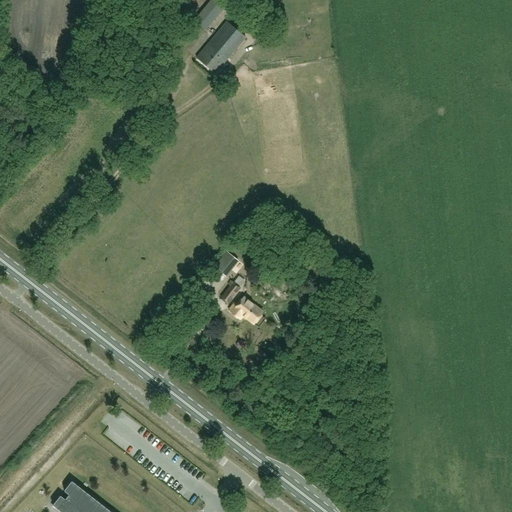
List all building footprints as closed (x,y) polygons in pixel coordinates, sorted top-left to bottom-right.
[(206,31),(224,8),(213,0),(211,0),(194,21),(206,31)] [(215,74),(245,37),(227,22),(196,58),(215,74)] [(219,260),(214,267),(225,275),(230,269),(237,259),(227,251),(219,260)] [(227,303),(239,288),(233,283),(221,299),(227,303)] [(258,327),(265,319),(261,315),(263,313),(244,298),(238,306),(235,303),(230,311),(240,319),(243,315),(254,324),(254,323),(258,327)] [(111,511),(71,481),(64,491),(69,495),(65,499),(60,496),(52,505),(61,511),(111,511)]
